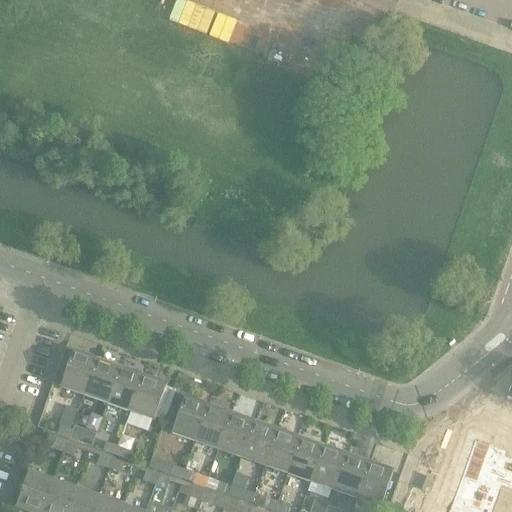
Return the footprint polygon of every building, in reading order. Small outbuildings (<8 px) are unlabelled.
[(61,388),(84,396),(96,361),(74,353),(61,388)] [(121,370),(96,361),(84,396),(108,405),(121,370)] [(143,378),(121,370),(108,405),(131,413),(143,378)] [(167,386),(143,378),(131,413),(155,421),(167,386)] [(172,434),(196,442),(208,407),(185,399),(172,434)] [(232,415),(208,407),(196,442),(219,451),(232,415)] [(255,424),(232,415),(219,451),(242,459),(255,424)] [(277,432),(255,424),(242,459),(265,467),(277,432)] [(72,431),(61,427),(58,435),(69,439),(72,431)] [(85,436),(72,431),(69,439),(82,444),(85,436)] [(300,440),(277,432),(265,467),(288,475),(300,440)] [(54,440),(54,441),(51,449),(63,453),(66,445),(54,440)] [(324,448),(300,440),(288,475),(311,483),(324,448)] [(511,511),(511,453),(476,441),(463,477),(460,485),(450,511),(511,511)] [(107,443),(104,452),(116,456),(119,448),(107,443)] [(78,449),(66,445),(63,453),(75,457),(78,449)] [(131,452),(119,448),(116,456),(128,460),(131,452)] [(346,456),(324,448),(311,483),(334,491),(346,456)] [(369,464),(346,456),(334,491),(357,499),(369,464)] [(100,457),(97,465),(109,469),(112,461),(100,457)] [(124,465),(112,461),(109,469),(121,474),(124,465)] [(394,473),(369,464),(357,499),(381,508),(394,473)] [(174,467),(171,476),(182,480),(185,471),(174,467)] [(198,476),(185,471),(182,480),(195,484),(198,476)] [(17,509),(25,511),(41,511),(52,482),(29,473),(17,509)] [(147,473),(146,474),(144,482),(154,485),(158,477),(147,473)] [(170,482),(158,477),(154,485),(167,490),(170,482)] [(431,495),(436,481),(427,477),(422,491),(431,495)] [(68,511),(76,490),(52,482),(41,511),(68,511)] [(220,484),(217,492),(229,496),(232,488),(220,484)] [(244,492),(232,488),(229,496),(241,500),(244,492)] [(93,511),(99,498),(76,490),(68,511),(93,511)] [(193,490),(190,498),(201,502),(204,494),(193,490)] [(248,492),(245,502),(251,504),(255,494),(248,492)] [(217,498),(204,494),(201,502),(214,506),(217,498)] [(120,511),(123,507),(99,498),(93,511),(120,511)] [(274,511),(277,504),(266,500),(263,508),(273,511),(274,511)]
